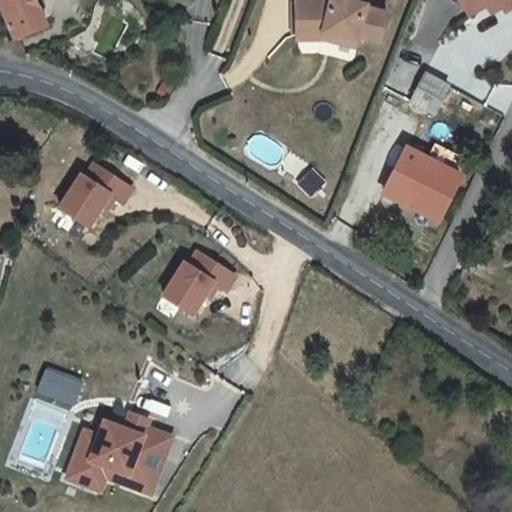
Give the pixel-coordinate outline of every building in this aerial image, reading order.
[(0,0),(0,55),(4,65),(8,65),(41,48),(18,0),(0,0)] [(511,0),(455,0),(470,25),(488,14),(498,8),(503,16),(506,20),(511,16),(511,0)] [(498,8),(488,14),(493,23),(503,16),(498,8)] [(299,15),(300,48),(327,47),(327,45),(359,53),(360,48),(382,53),(388,26),(366,20),(367,18),(335,10),(334,14),(299,15)] [(300,53),(327,52),(357,59),(359,53),(327,45),(327,47),(300,48),(300,53)] [(498,69),(480,60),(474,72),(492,81),(498,69)] [(450,96),(426,84),(412,112),(435,124),(450,96)] [(128,206),(137,182),(82,162),(62,218),(96,230),(108,199),(128,206)] [(384,202),(436,226),(451,192),(400,167),(384,202)] [(198,315),(214,285),(230,293),(240,272),(190,246),(163,297),(198,315)] [(37,395),(77,404),(83,380),(43,370),(37,395)] [(106,482),(154,498),(177,431),(128,414),(125,425),(104,418),(98,434),(82,428),(63,481),(102,495),(106,482)]
